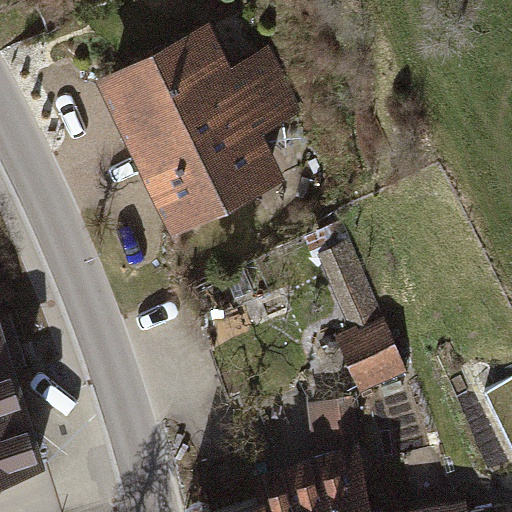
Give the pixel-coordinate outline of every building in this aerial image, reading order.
[(34,0),(49,30),(75,18),(66,0),(34,0)] [(136,161),(289,85),(269,45),(232,64),(209,18),(94,75),(136,161)] [(302,112),(289,85),(136,161),(171,233),(286,177),(263,130),(302,112)] [(349,326),(334,332),(360,392),(407,372),(350,239),(318,253),(349,326)] [(0,481),(45,468),(16,375),(34,369),(16,312),(0,316),(0,481)] [(251,472),(259,501),(262,511),(373,511),(360,442),(251,472)] [(469,511),(467,498),(386,511),(469,511)] [(262,511),(259,501),(219,511),(262,511)]
